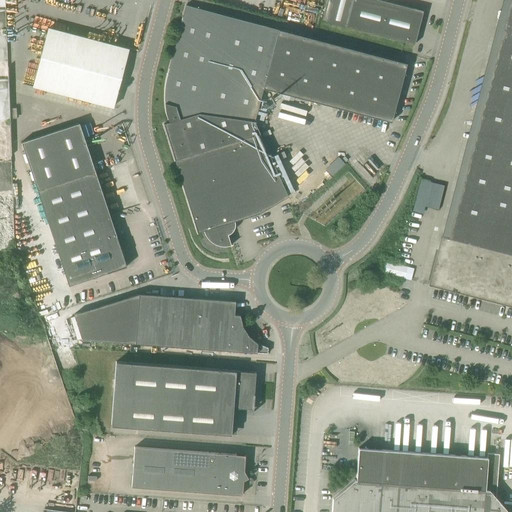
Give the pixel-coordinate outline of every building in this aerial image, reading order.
[(331,0),(326,22),(414,45),(423,11),(381,0),(331,0)] [(439,245),(429,285),(511,306),(511,0),(504,29),(452,231),(448,247),(439,245)] [(167,123),(162,124),(174,161),(197,233),(203,231),(206,236),(210,240),(215,244),(220,245),(226,246),(232,245),(232,244),(230,245),(227,235),(231,233),(233,229),(234,226),(234,222),(258,214),(288,197),(259,134),(254,122),(264,89),(391,122),(406,64),(281,31),(189,7),(166,74),(164,83),(163,94),(163,104),(165,114),(167,123)] [(118,88),(123,69),(128,49),(48,28),(32,86),(113,107),(118,88)] [(68,286),(126,267),(79,123),(21,142),(68,286)] [(337,178),(349,165),(341,157),(329,171),(337,178)] [(424,179),(417,205),(429,208),(436,182),(424,179)] [(388,262),(386,274),(409,278),(411,266),(388,262)] [(267,354),(267,348),(257,343),(248,336),(242,327),(239,315),(234,315),(235,301),(139,294),(74,315),(82,340),(135,344),(267,354)] [(252,409),(255,372),(116,362),(111,426),(231,435),(233,408),(252,409)] [(242,495),(243,481),(247,478),(243,471),(245,455),(134,447),(131,487),(242,495)] [(331,511),(507,511),(495,498),(497,476),(499,454),(487,453),(487,458),(358,448),(357,472),(356,480),(353,480),(341,491),(332,498),(331,511)]
